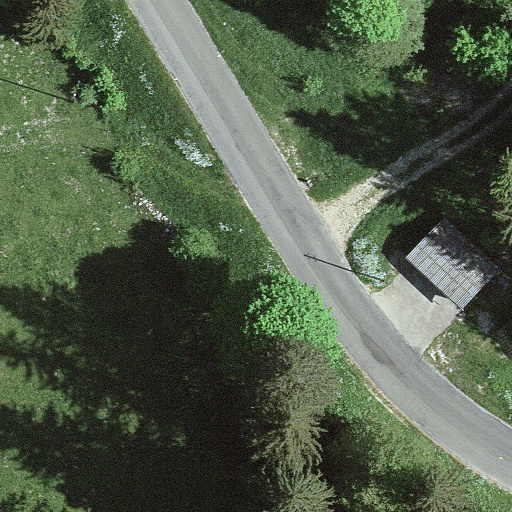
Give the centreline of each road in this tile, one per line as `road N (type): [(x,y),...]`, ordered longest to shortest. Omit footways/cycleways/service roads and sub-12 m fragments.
road 1 (tertiary): [(511,462),(410,385),(364,334),(158,0)]
road 2 (track): [(302,244),(450,147),(511,95)]
